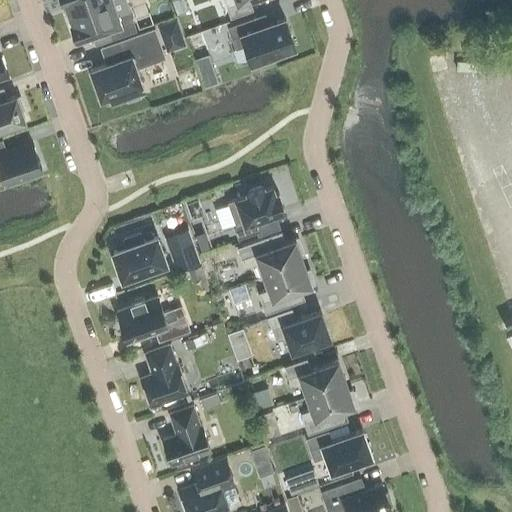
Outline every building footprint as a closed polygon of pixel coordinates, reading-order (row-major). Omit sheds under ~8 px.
[(63,0),(63,1),(65,0),(70,12),(103,0),(63,0)] [(103,0),(70,12),(74,23),(71,24),(76,38),(106,27),(110,39),(137,30),(130,9),(126,0),(103,0)] [(224,0),(231,17),(253,9),(249,0),(224,0)] [(196,29),(191,14),(179,18),(184,34),(196,29)] [(246,45),(251,60),(266,55),(268,61),(280,56),(278,51),(295,45),(285,19),(258,28),(254,17),(227,26),(235,49),(246,45)] [(157,25),(167,52),(186,45),(176,18),(157,25)] [(139,93),(145,91),(136,67),(165,57),(154,29),(110,44),(111,45),(112,45),(117,60),(91,69),(101,98),(110,95),(113,102),(127,97),(128,100),(140,96),(139,93)] [(0,77),(8,74),(0,51),(0,77)] [(218,81),(213,67),(207,70),(202,56),(195,59),(205,86),(218,81)] [(0,128),(25,120),(16,95),(0,101),(0,128)] [(42,169),(33,142),(7,151),(2,139),(0,139),(0,170),(4,182),(42,169)] [(234,226),(238,238),(260,230),(256,219),(284,209),(278,192),(275,194),(272,185),(264,188),(263,185),(247,190),(248,194),(227,201),(236,225),(234,226)] [(209,247),(203,232),(196,235),(201,250),(209,247)] [(123,278),(140,272),(141,273),(151,269),(151,268),(166,263),(157,236),(143,241),(140,233),(125,239),(127,247),(113,252),(123,278)] [(256,264),(261,277),(303,262),(300,253),(303,252),(298,238),(268,249),(264,237),(237,247),(245,268),(256,264)] [(177,258),(175,259),(179,270),(200,263),(192,240),(173,247),(177,258)] [(306,271),(303,262),(261,277),(265,276),(269,288),(258,292),(265,313),(288,305),(284,294),(314,283),(309,270),(306,271)] [(145,300),(144,298),(131,302),(132,305),(117,310),(122,324),(120,325),(125,340),(140,335),(139,333),(154,327),(159,340),(189,330),(181,306),(163,312),(157,296),(145,300)] [(292,350),(330,337),(320,311),(296,319),(292,308),(267,317),(275,340),(287,336),(292,350)] [(242,327),(227,332),(232,347),(247,341),(242,327)] [(207,332),(184,340),(188,349),(210,341),(207,332)] [(153,372),(141,376),(150,404),(188,391),(178,363),(176,364),(169,344),(145,352),(153,372)] [(310,369),(307,358),(284,366),(291,386),(302,382),(307,396),(345,382),(338,360),(310,369)] [(349,392),(345,382),(307,396),(311,409),(300,413),(307,434),(330,426),(326,415),(357,404),(352,390),(349,392)] [(218,393),(201,399),(205,411),(222,405),(218,393)] [(169,412),(176,433),(163,438),(172,463),(211,449),(202,424),(200,425),(193,404),(169,412)] [(331,470),(371,456),(362,430),(332,440),(328,430),(305,438),(313,461),(326,456),(331,470)] [(271,445),(279,442),(276,434),(268,437),(271,445)] [(263,445),(250,450),(253,459),(267,454),(263,445)] [(276,469),(271,456),(260,461),(265,473),(276,469)] [(184,497),(180,498),(184,511),(219,511),(228,509),(221,487),(233,483),(225,460),(194,471),(199,483),(181,489),(184,497)] [(308,487),(303,472),(285,478),(291,494),(308,487)] [(385,493),(381,483),(345,496),(340,483),(321,490),(328,511),(344,511),(348,511),(382,511),(391,509),(389,505),(392,504),(388,492),(385,493)] [(286,499),(291,511),(296,511),(302,510),(297,495),(286,499)]
